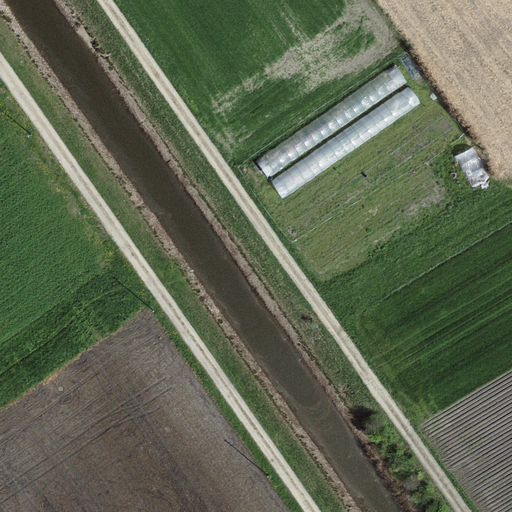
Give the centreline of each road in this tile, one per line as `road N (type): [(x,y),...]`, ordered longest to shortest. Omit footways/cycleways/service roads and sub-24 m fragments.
road 1 (track): [(100,0),(457,511)]
road 2 (track): [(315,511),(0,60)]
